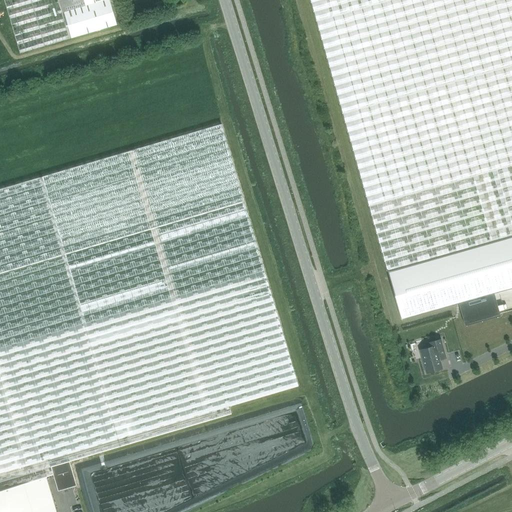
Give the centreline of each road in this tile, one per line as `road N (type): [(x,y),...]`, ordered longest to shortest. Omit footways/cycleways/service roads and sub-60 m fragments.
road 1 (unclassified): [(390,506),(225,0)]
road 2 (tertiary): [(390,506),(511,442)]
